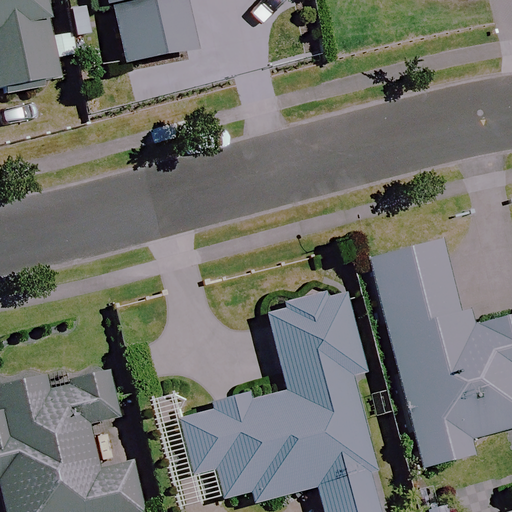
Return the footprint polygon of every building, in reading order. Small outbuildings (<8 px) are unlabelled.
[(0,0),(0,89),(46,82),(31,0),(0,0)] [(91,0),(109,71),(189,51),(176,0),(91,0)] [(511,320),(451,337),(426,245),(354,265),(411,472),(463,458),(459,442),(511,427),(511,320)] [(168,418),(182,484),(202,480),(207,503),(238,496),(240,507),(306,493),(310,511),(366,511),(339,379),(346,378),(330,300),(255,315),(271,397),(168,418)] [(107,423),(96,370),(0,391),(0,511),(134,511),(123,462),(86,470),(77,429),(107,423)]
